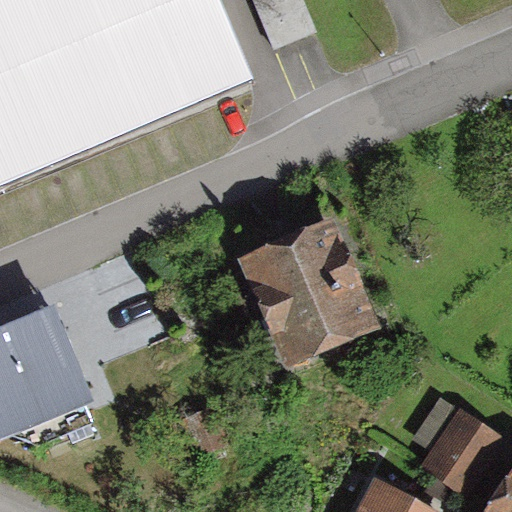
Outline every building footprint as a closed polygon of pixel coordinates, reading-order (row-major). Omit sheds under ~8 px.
[(0,0),(0,188),(249,82),(213,0),(0,0)] [(244,252),(287,359),(375,324),(332,217),(244,252)] [(0,336),(0,421),(77,391),(48,318),(0,336)] [(375,511),(448,511),(492,439),(439,407),(375,511)] [(511,511),(511,472),(486,511),(511,511)]
